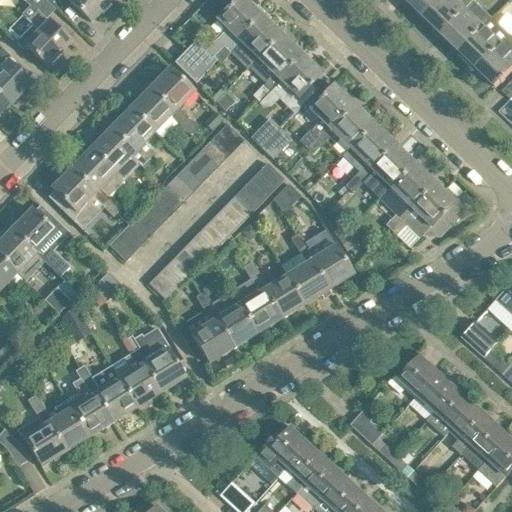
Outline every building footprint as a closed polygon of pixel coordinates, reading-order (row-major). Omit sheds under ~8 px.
[(66,0),(76,9),(90,23),(111,2),(109,0),(66,0)] [(222,48),(230,55),(240,44),(236,41),(260,17),(242,0),(235,0),(216,21),(216,22),(217,21),(227,30),(204,53),(194,44),(190,48),(190,47),(174,63),(188,77),(195,84),(216,62),(212,58),(222,48)] [(406,0),(406,1),(424,18),(441,0),(406,0)] [(472,0),(441,0),(424,18),(435,29),(432,32),(439,39),(442,36),(466,11),(475,2),(472,0)] [(484,28),(466,11),(442,36),(460,53),(484,28)] [(25,47),(46,67),(49,64),(51,66),(54,66),(60,60),(60,57),(58,55),(70,43),(48,22),(47,23),(36,12),(27,21),(32,27),(15,44),(22,51),(25,47)] [(484,28),(460,53),(458,56),(475,73),(477,70),(478,71),(511,36),(500,25),(504,21),(497,15),(484,28)] [(280,36),(260,17),(236,41),(240,44),(230,55),(246,71),(256,60),(280,36)] [(511,35),(511,36),(478,71),(495,87),(494,88),(495,89),(500,84),(501,84),(505,80),(504,79),(511,71),(511,35)] [(300,55),(280,36),(256,60),(273,76),(263,87),(270,94),(280,84),(276,80),(300,55)] [(212,58),(216,62),(220,65),(230,55),(222,48),(212,58)] [(0,63),(0,97),(9,106),(30,85),(19,75),(24,70),(8,55),(0,63)] [(253,97),(260,103),(258,105),(261,108),(270,108),(288,91),(297,100),(321,75),(321,74),(320,75),(300,55),(276,80),(280,84),(270,94),(263,87),(253,97)] [(169,69),(149,89),(174,114),(178,110),(194,93),(169,69)] [(329,130),(353,107),(333,87),(334,86),(333,86),(309,110),(320,121),(309,133),(315,138),(322,144),(332,134),(329,130)] [(149,89),(129,109),(154,134),(170,118),(180,128),(188,120),(178,110),(174,114),(149,89)] [(0,115),(9,106),(0,97),(0,115)] [(329,130),(332,134),(349,150),(373,126),(353,107),(329,130)] [(154,134),(129,109),(110,129),(135,154),(138,150),(148,160),(155,153),(144,144),(154,134)] [(199,130),(188,120),(180,128),(191,138),(199,130)] [(279,130),(269,120),(250,139),(261,149),(279,130)] [(226,126),(218,134),(235,151),(244,143),(226,126)] [(392,146),(373,126),(349,150),(366,166),(356,177),(362,183),(364,182),(372,173),(369,169),(392,146)] [(135,154),(110,129),(90,149),(123,182),(139,166),(142,168),(145,164),(149,160),(148,160),(138,150),(135,154)] [(261,149),(272,161),(291,141),(279,130),(261,149)] [(235,151),(218,134),(209,143),(227,160),(235,151)] [(322,144),(315,138),(306,148),(312,154),(322,144)] [(209,143),(201,151),(218,168),(227,160),(209,143)] [(364,182),(381,198),(412,165),(392,146),(369,169),(372,173),(364,182)] [(107,198),(123,182),(90,149),(71,169),(96,194),(99,190),(107,198)] [(201,151),(193,160),(210,177),(218,168),(201,151)] [(149,160),(145,164),(142,168),(152,178),(153,178),(155,180),(158,177),(156,174),(160,171),(149,160)] [(184,168),(202,185),(210,177),(193,160),(184,168)] [(432,185),(424,176),(427,173),(415,162),(412,165),(381,198),(397,214),(396,215),(403,222),(413,212),(409,208),(432,185)] [(259,174),(276,191),(284,182),(267,165),(259,174)] [(184,168),(176,177),(193,194),(202,185),(184,168)] [(87,203),(94,209),(100,210),(102,208),(110,200),(107,198),(99,190),(96,194),(71,169),(50,190),(76,214),(87,203)] [(267,199),(276,191),(259,174),(250,182),(267,199)] [(193,194),(176,177),(167,185),(185,203),(193,194)] [(352,193),(362,183),(356,177),(346,187),(352,193)] [(259,208),(267,199),(250,182),(242,191),(259,208)] [(167,185),(159,194),(176,211),(185,203),(167,185)] [(458,198),(455,201),(444,191),(442,194),(432,185),(409,208),(413,212),(403,222),(402,223),(419,240),(430,229),(439,238),(468,208),(458,198)] [(250,216),(259,208),(242,191),(233,199),(250,216)] [(159,194),(151,203),(168,220),(176,211),(159,194)] [(242,225),(250,216),(233,199),(225,208),(242,225)] [(123,213),(120,210),(110,200),(102,208),(112,218),(113,217),(117,214),(119,217),(123,213)] [(142,211),(159,228),(168,220),(151,203),(142,211)] [(11,230),(36,255),(46,265),(60,279),(70,269),(46,245),(62,228),(40,206),(34,213),(31,210),(11,230)] [(233,234),(242,225),(225,208),(216,217),(233,234)] [(142,211),(134,220),(151,237),(159,228),(142,211)] [(385,227),(392,234),(402,223),(403,222),(396,215),(385,227)] [(225,242),(233,234),(216,217),(208,225),(225,242)] [(134,220),(128,225),(125,228),(143,245),(151,237),(134,220)] [(216,251),(225,242),(208,225),(199,234),(216,251)] [(125,228),(117,237),(134,254),(143,245),(125,228)] [(32,258),(42,269),(46,265),(36,255),(11,230),(0,241),(0,258),(16,275),(32,258)] [(208,259),(216,251),(199,234),(191,242),(208,259)] [(290,239),(298,252),(307,246),(305,243),(299,234),(290,239)] [(103,251),(108,245),(111,243),(103,235),(95,243),(103,251)] [(111,243),(108,245),(126,262),(134,254),(117,237),(111,243)] [(298,252),(300,255),(305,264),(310,261),(328,291),(353,276),(334,246),(322,254),(312,238),(305,243),(307,246),(298,252)] [(182,251),(199,268),(208,259),(191,242),(182,251)] [(191,277),(199,268),(182,251),(174,260),(191,277)] [(305,306),(328,291),(310,261),(305,264),(300,255),(281,267),(286,276),(305,306)] [(0,290),(16,275),(0,258),(0,290)] [(182,285),(191,277),(174,260),(165,268),(182,285)] [(250,281),(260,275),(252,263),(242,269),(250,281)] [(174,294),(182,285),(165,268),(157,277),(174,294)] [(105,304),(122,287),(108,274),(95,288),(105,304)] [(260,275),(250,281),(257,294),(262,291),(281,321),(305,306),(286,276),(267,288),(260,275)] [(148,285),(165,302),(174,294),(157,277),(148,285)] [(231,293),(257,335),(281,321),(262,291),(257,294),(250,281),(231,293)] [(70,301),(57,288),(43,301),(57,315),(70,301)] [(0,306),(3,309),(11,301),(0,290),(0,306)] [(212,305),(204,293),(204,292),(195,298),(202,311),(212,305)] [(511,292),(500,305),(511,316),(511,292)] [(215,320),(233,350),(257,335),(231,293),(212,305),(202,311),(210,323),(215,320)] [(22,311),(11,301),(3,309),(14,319),(22,311)] [(72,308),(59,321),(67,333),(81,324),(72,308)] [(190,335),(198,348),(209,365),(233,350),(215,320),(210,323),(190,335)] [(484,359),(490,353),(498,344),(476,324),(462,339),(484,359)] [(185,380),(167,351),(169,350),(157,330),(143,339),(141,336),(134,340),(139,349),(129,355),(137,368),(142,365),(160,395),(185,380)] [(54,347),(45,337),(33,349),(41,360),(50,350),(54,347)] [(139,349),(134,340),(133,340),(131,337),(127,340),(125,337),(121,339),(123,342),(122,343),(129,355),(139,349)] [(484,359),(502,375),(511,366),(505,361),(502,363),(490,353),(484,359)] [(150,401),(160,395),(142,365),(137,368),(129,355),(123,360),(130,372),(119,379),(137,409),(138,411),(141,412),(151,406),(151,403),(150,401)] [(400,395),(407,387),(417,397),(438,374),(420,358),(400,380),(396,376),(388,384),(400,395)] [(511,384),(511,366),(511,365),(511,366),(502,375),(511,384)] [(74,372),(81,382),(72,387),(78,397),(67,404),(71,409),(89,439),(113,424),(94,394),(90,397),(82,385),(91,379),(84,366),(74,372)] [(137,409),(119,379),(111,367),(91,379),(82,385),(90,397),(94,394),(113,424),(137,409)] [(435,413),(456,390),(438,374),(417,397),(410,406),(427,422),(435,413)] [(453,429),(474,406),(456,390),(435,413),(453,429)] [(27,401),(34,414),(43,408),(33,391),(28,393),(32,398),(27,401)] [(48,415),(43,408),(34,414),(42,426),(47,424),(65,453),(89,439),(71,409),(67,404),(48,415)] [(350,427),(367,441),(375,449),(386,437),(373,425),(382,415),(370,405),(350,427)] [(470,446),(491,423),(474,406),(453,429),(449,433),(458,441),(452,448),(461,456),(470,446)] [(488,462),(509,439),(491,423),(470,446),(488,462)] [(47,424),(42,426),(22,439),(41,468),(65,453),(47,424)] [(288,469),(309,446),(286,426),(256,459),(270,471),(279,460),(288,469)] [(4,430),(0,434),(0,444),(8,453),(17,468),(28,461),(16,442),(4,430)] [(478,472),(487,480),(497,489),(511,471),(511,441),(509,439),(488,462),(478,472)] [(378,452),(390,463),(396,456),(385,445),(378,452)] [(297,495),(327,462),(309,446),(288,469),(297,477),(288,487),(297,495)] [(390,463),(402,474),(408,467),(396,456),(390,463)] [(344,478),(327,462),(297,495),(315,510),(323,501),(344,478)] [(414,484),(425,495),(432,488),(441,479),(429,469),(421,478),(420,478),(414,484)] [(345,511),(362,494),(344,478),(323,501),(332,509),(329,511),(345,511)] [(233,485),(221,498),(225,502),(236,511),(248,511),(256,504),(234,484),(233,485)] [(425,495),(437,506),(443,499),(432,488),(425,495)] [(362,494),(345,511),(377,511),(380,510),(362,494)]
